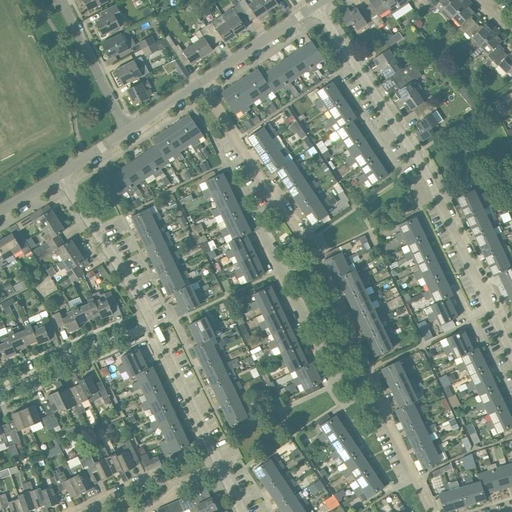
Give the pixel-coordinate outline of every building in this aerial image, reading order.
[(83,0),(89,11),(108,2),(107,0),(83,0)] [(256,17),(257,18),(261,16),(262,18),(269,14),(267,11),(259,0),(256,0),(248,6),(244,0),(241,0),(238,2),(237,3),(239,5),(247,16),(250,21),(256,17)] [(259,0),(267,11),(278,4),(277,2),(279,0),(259,0)] [(365,10),(377,28),(384,24),(379,16),(389,9),(382,0),(368,0),(373,6),(370,8),(370,6),(365,10)] [(407,2),(407,1),(406,0),(382,0),(389,9),(392,14),(408,3),(407,2)] [(440,13),(448,21),(452,18),(469,1),(468,0),(463,0),(463,1),(462,0),(453,0),(452,1),(451,0),(441,0),(439,2),(435,6),(441,12),(440,13)] [(472,4),(469,1),(452,18),(461,27),(459,30),(463,34),(475,22),(472,18),(470,19),(469,18),(474,12),(469,7),(472,4)] [(122,16),(116,4),(100,12),(101,13),(104,11),(107,17),(96,22),(103,36),(120,27),(116,19),(122,16)] [(247,16),(239,5),(232,9),(222,16),(235,35),(246,28),(241,20),(247,16)] [(377,28),(365,10),(360,14),(357,8),(351,12),(348,8),(339,14),(347,26),(353,22),(358,30),(366,24),(369,27),(374,24),(377,28)] [(211,23),(205,27),(216,43),(222,39),(225,42),(235,35),(222,16),(211,23)] [(422,23),(419,19),(413,24),(417,30),(422,27),(422,23)] [(480,46),(497,30),(494,26),(491,30),(486,24),(483,27),(481,26),(479,27),(475,22),(463,34),(461,36),(465,41),(467,39),(468,39),(471,37),(480,46)] [(216,43),(205,27),(200,30),(199,30),(194,33),(199,41),(193,44),(202,57),(213,50),(211,47),(216,43)] [(480,46),(471,55),(476,59),(479,56),(479,54),(483,50),(489,56),(486,58),(491,63),(503,51),(499,47),(498,48),(497,46),(502,41),(497,36),(500,33),(497,30),(480,46)] [(128,49),(120,33),(101,43),(110,59),(128,49)] [(142,50),(155,43),(152,37),(139,43),(142,50)] [(385,41),(381,44),(373,49),(376,54),(377,53),(379,56),(373,60),(377,66),(373,68),(375,72),(395,59),(388,48),(389,47),(395,43),(391,37),(388,39),(385,41)] [(155,43),(142,50),(145,56),(169,44),(165,38),(155,43)] [(299,50),(314,73),(316,76),(320,74),(314,64),(317,62),(319,64),(324,60),(312,42),(312,43),(307,47),(306,45),(299,50)] [(202,57),(193,44),(182,52),(178,45),(172,49),(182,63),(190,75),(184,67),(190,63),(191,65),(202,57)] [(293,56),(288,60),(299,77),(307,71),(310,76),(314,73),(299,50),(292,55),(293,56)] [(503,51),(491,63),(496,68),(498,65),(506,73),(511,67),(511,51),(507,56),(503,52),(504,51),(503,51)] [(395,59),(375,72),(378,76),(382,73),(386,79),(392,75),(393,77),(392,78),(395,83),(409,74),(405,68),(402,70),(395,59)] [(142,76),(134,60),(115,70),(123,86),(142,76)] [(274,67),(289,89),(293,87),(290,82),(299,77),(288,60),(282,64),(281,62),(274,67)] [(183,80),(190,75),(182,63),(175,68),(183,80)] [(285,92),(289,89),(274,67),(267,72),(268,73),(263,76),(271,91),(273,94),(282,88),(285,92)] [(409,74),(395,83),(398,88),(400,87),(401,89),(395,93),(399,99),(395,101),(398,105),(422,89),(416,80),(422,76),(417,68),(409,74)] [(269,108),(270,109),(274,106),(266,94),(271,91),(263,76),(258,69),(250,74),(248,75),(264,100),(269,108)] [(264,100),(248,75),(242,80),(244,83),(241,84),(253,103),(259,99),(261,102),(264,100)] [(151,87),(148,80),(127,91),(134,105),(149,97),(145,90),(151,87)] [(338,91),(332,82),(316,93),(320,98),(314,103),(316,106),(338,91)] [(230,87),(247,112),(250,109),(248,106),(253,103),(241,84),(239,85),(238,83),(231,87),(230,87)] [(247,112),(230,87),(221,93),(235,114),(241,111),(243,114),(247,112)] [(294,97),(298,94),(293,87),(289,89),(293,95),(294,97)] [(316,106),(318,109),(324,105),(328,111),(344,100),(338,91),(316,106)] [(414,111),(417,116),(431,107),(429,104),(428,101),(425,103),(417,92),(398,105),(400,109),(404,107),(408,112),(414,108),(415,110),(414,111)] [(472,97),(466,101),(472,109),(479,105),(472,97)] [(299,117),(303,114),(306,112),(298,100),(294,103),(293,107),(299,117)] [(326,121),(328,124),(350,109),(344,100),(328,111),(332,117),(326,121)] [(435,112),(431,107),(417,116),(418,115),(422,120),(416,124),(420,130),(416,133),(422,142),(434,134),(431,129),(438,124),(432,114),(435,112)] [(336,123),(340,128),(352,121),(356,118),(350,109),(328,124),(330,127),(336,123)] [(180,121),(196,145),(199,150),(200,151),(203,148),(198,140),(203,136),(189,115),(180,121)] [(257,116),(252,120),(255,124),(256,125),(261,121),(257,116)] [(251,118),(246,122),(250,128),(255,124),(252,120),(251,118)] [(196,145),(180,121),(171,127),(173,130),(178,138),(185,148),(190,145),(195,152),(199,150),(196,145)] [(340,128),(336,131),(340,137),(334,142),(336,145),(358,130),(352,121),(340,128)] [(254,147),(275,133),(269,123),(247,138),(254,147)] [(173,130),(171,127),(162,133),(178,157),(182,155),(180,152),(185,148),(178,138),(173,130)] [(306,135),(302,129),(297,132),(301,138),(306,135)] [(336,145),(338,148),(344,144),(348,150),(364,139),(358,130),(336,145)] [(153,139),(158,146),(167,160),(172,156),(174,159),(178,157),(162,133),(153,139)] [(260,156),(275,146),(272,140),(278,136),(275,133),(254,147),(260,156)] [(348,163),(370,148),(364,139),(348,150),(352,155),(345,159),(348,163)] [(145,154),(160,176),(163,173),(160,169),(169,163),(167,160),(158,146),(153,150),(152,149),(145,154)] [(275,146),(260,156),(266,165),(288,151),(286,147),(279,152),(275,146)] [(348,163),(350,166),(356,162),(360,168),(376,157),(370,148),(348,163)] [(288,151),(266,165),(272,174),(276,172),(287,164),(283,158),(290,154),(288,151)] [(145,154),(137,158),(138,160),(133,163),(144,180),(152,174),(159,184),(162,181),(159,176),(160,176),(145,154)] [(360,168),(364,173),(358,177),(360,181),(382,166),(376,157),(360,168)] [(282,180),(282,181),(304,166),(302,163),(296,167),(292,161),(287,164),(276,172),(282,180)] [(211,169),(207,162),(200,165),(203,173),(211,169)] [(144,180),(133,163),(127,167),(127,166),(120,170),(135,192),(138,190),(135,185),(144,180)] [(288,189),(288,190),(304,179),(300,173),(306,169),(304,166),(282,181),(288,189)] [(382,166),(360,181),(362,184),(368,180),(372,186),(388,175),(382,166)] [(135,192),(120,170),(112,175),(113,176),(108,180),(107,178),(107,179),(118,196),(127,190),(130,195),(134,193),(135,192)] [(191,177),(188,171),(182,175),(186,181),(191,177)] [(170,183),(163,173),(160,176),(166,186),(170,183)] [(204,195),(228,183),(223,173),(205,181),(208,188),(202,191),(204,195)] [(304,179),(288,190),(294,199),(316,184),(314,181),(308,185),(304,179)] [(215,201),(232,193),(228,183),(204,195),(205,198),(212,195),(215,201)] [(316,184),(294,199),(300,207),(316,197),(312,191),(318,187),(316,184)] [(457,198),(461,208),(486,196),(484,193),(477,196),(474,190),(457,198)] [(213,214),(237,203),(232,193),(215,201),(218,207),(211,211),(213,214)] [(193,199),(191,195),(179,201),(181,205),(193,199)] [(300,207),(306,216),(333,198),(331,195),(319,202),(316,197),(300,207)] [(486,196),(461,208),(466,218),(483,209),(480,203),(487,200),(486,196)] [(333,198),(306,216),(312,225),(328,215),(324,209),(335,201),(333,198)] [(141,203),(138,199),(131,203),(135,208),(141,203)] [(221,214),(224,221),(241,213),(237,203),(213,214),(214,218),(221,214)] [(43,230),(58,220),(52,209),(45,214),(42,209),(30,216),(15,224),(20,231),(34,222),(37,226),(40,225),(43,230)] [(136,227),(160,216),(158,212),(151,215),(148,209),(131,217),(136,227)] [(483,209),(466,218),(471,227),(494,216),(493,213),(486,216),(483,209)] [(241,213),(224,221),(227,227),(220,230),(222,234),(246,222),(241,213)] [(136,227),(141,237),(158,229),(155,222),(161,219),(160,216),(136,227)] [(188,226),(184,216),(177,219),(181,229),(188,226)] [(496,220),(494,216),(471,227),(475,237),(493,229),(490,223),(496,220)] [(395,235),(396,238),(420,227),(416,217),(398,225),(401,232),(395,235)] [(33,250),(36,256),(61,239),(58,235),(65,230),(58,220),(43,230),(46,234),(42,236),(46,242),(33,250)] [(246,222),(222,234),(224,237),(230,234),(233,240),(246,235),(251,232),(246,222)] [(201,224),(194,227),(198,233),(204,230),(201,224)] [(420,227),(396,238),(398,242),(405,239),(408,245),(425,237),(420,227)] [(158,229),(141,237),(145,246),(169,235),(167,232),(161,235),(158,229)] [(480,247),(504,236),(502,232),(496,235),(493,229),(475,237),(480,247)] [(13,233),(4,239),(13,254),(21,250),(25,255),(31,252),(22,235),(17,237),(18,238),(16,239),(13,233)] [(169,235),(145,246),(150,256),(167,248),(164,242),(171,239),(169,235)] [(246,235),(233,240),(229,242),(232,249),(225,252),(227,256),(251,245),(246,235)] [(504,236),(480,247),(485,257),(502,248),(499,242),(506,239),(504,236)] [(404,254),(406,258),(430,246),(425,237),(408,245),(411,251),(404,254)] [(13,254),(4,239),(0,240),(0,265),(2,269),(8,266),(4,259),(13,254)] [(59,255),(63,260),(81,248),(77,243),(75,242),(74,243),(71,240),(64,244),(61,239),(36,256),(40,261),(56,250),(59,255)] [(371,250),(367,240),(361,243),(364,250),(365,252),(371,250)] [(207,241),(201,244),(206,253),(211,251),(207,241)] [(235,256),(238,262),(255,254),(251,245),(227,256),(228,259),(235,256)] [(414,258),(417,264),(434,256),(430,246),(406,258),(396,262),(398,266),(414,258)] [(81,248),(63,260),(57,264),(61,270),(65,268),(67,271),(66,272),(69,277),(81,270),(88,265),(82,257),(84,256),(84,254),(81,248)] [(167,248),(150,256),(155,266),(178,255),(177,251),(170,255),(167,248)] [(489,266),(511,255),(511,252),(505,255),(502,248),(485,257),(489,266)] [(208,253),(211,260),(217,257),(213,250),(208,253)] [(353,259),(365,253),(365,252),(364,250),(351,256),(353,259)] [(378,251),(373,254),(375,260),(381,257),(378,251)] [(344,259),(341,252),(324,260),(329,270),(353,259),(351,256),(344,259)] [(255,254),(238,262),(241,268),(234,271),(236,275),(260,264),(255,254)] [(155,266),(159,276),(176,268),(173,261),(180,258),(178,255),(155,266)] [(511,255),(489,266),(494,276),(499,274),(511,268),(508,262),(511,259),(511,255)] [(434,256),(417,264),(420,271),(413,274),(415,277),(439,266),(434,256)] [(355,270),(355,269),(350,272),(348,266),(354,263),(353,259),(329,270),(333,280),(355,270)] [(236,275),(238,279),(244,275),(248,282),(265,274),(260,264),(236,275)] [(415,277),(417,281),(423,277),(426,284),(443,276),(439,266),(415,277)] [(503,284),(511,279),(511,267),(511,268),(499,274),(503,284)] [(179,274),(176,268),(159,276),(164,286),(187,274),(186,271),(179,274)] [(81,270),(69,277),(73,282),(84,275),(81,270)] [(333,280),(334,281),(338,278),(343,288),(367,276),(365,273),(358,276),(355,270),(333,280)] [(93,271),(87,275),(89,279),(96,275),(93,271)] [(196,275),(194,271),(187,274),(164,286),(169,296),(173,293),(185,287),(182,281),(196,275)] [(343,288),(347,297),(365,289),(362,283),(368,280),(367,276),(343,288)] [(423,293),(424,297),(448,285),(444,276),(426,284),(429,290),(423,293)] [(30,285),(26,279),(20,282),(23,288),(25,288),(30,285)] [(230,285),(227,279),(221,282),(224,287),(230,285)] [(511,279),(503,284),(508,294),(511,291),(511,279)] [(15,292),(11,284),(4,288),(8,296),(15,292)] [(200,288),(193,291),(190,284),(190,285),(185,287),(173,293),(178,303),(202,292),(209,288),(207,285),(200,288)] [(448,285),(424,297),(426,300),(433,297),(436,303),(448,298),(453,295),(448,285)] [(250,304),(251,307),(275,296),(271,286),(256,293),(253,294),(257,301),(250,304)] [(347,297),(352,307),(376,296),(374,292),(368,296),(365,289),(347,297)] [(93,298),(95,301),(102,319),(113,314),(110,306),(115,304),(110,291),(100,295),(99,291),(92,294),(93,298)] [(203,295),(202,292),(178,303),(183,313),(200,305),(197,298),(203,295)] [(275,296),(251,307),(253,311),(260,308),(263,314),(280,306),(275,296)] [(352,307),(357,317),(374,309),(371,302),(378,299),(376,296),(352,307)] [(89,304),(83,306),(89,320),(100,315),(101,319),(102,319),(95,301),(93,298),(87,300),(89,304)] [(448,298),(436,303),(431,305),(434,312),(427,315),(429,319),(453,307),(448,298)] [(71,308),(79,328),(80,328),(78,324),(89,320),(83,306),(78,308),(76,305),(71,308)] [(259,324),(261,327),(284,315),(280,306),(263,314),(266,320),(259,324)] [(453,307),(429,319),(431,322),(437,319),(440,325),(458,317),(453,307)] [(68,333),(79,328),(71,308),(70,308),(72,311),(66,313),(68,316),(62,319),(60,312),(54,314),(59,327),(65,325),(68,333)] [(357,317),(361,327),(385,315),(383,312),(377,315),(374,309),(357,317)] [(39,345),(50,340),(47,332),(52,330),(48,321),(47,317),(41,320),(39,314),(28,318),(31,324),(39,345)] [(240,314),(235,317),(239,325),(244,323),(240,314)] [(269,327),(272,333),(289,325),(284,315),(261,327),(262,330),(269,327)] [(383,328),(380,322),(387,319),(385,315),(361,327),(366,337),(383,328)] [(193,335),(217,323),(215,320),(209,324),(206,317),(203,318),(188,325),(193,335)] [(431,336),(423,321),(418,324),(424,339),(431,336)] [(193,335),(198,345),(210,339),(215,337),(212,331),(219,328),(217,323),(193,335)] [(26,330),(21,332),(26,346),(37,341),(39,345),(31,324),(25,326),(26,330)] [(289,325),(272,333),(275,340),(268,343),(270,346),(294,335),(289,325)] [(11,326),(6,328),(16,354),(17,354),(15,350),(26,346),(21,332),(18,326),(13,328),(11,326)] [(6,329),(8,334),(0,336),(0,351),(2,351),(5,359),(16,354),(6,328),(6,329)] [(394,335),(393,331),(386,334),(383,328),(366,337),(371,346),(394,335)] [(444,351),(468,340),(464,330),(446,338),(450,345),(443,348),(444,351)] [(252,342),(248,333),(243,335),(248,345),(252,342)] [(294,335),(270,346),(272,350),(278,347),(281,353),(298,344),(294,335)] [(371,346),(375,356),(393,348),(389,341),(396,338),(394,335),(371,346)] [(230,342),(227,336),(219,340),(222,345),(230,342)] [(193,347),(198,357),(221,346),(220,342),(213,345),(210,339),(198,345),(193,347)] [(468,340),(444,351),(446,355),(453,352),(456,358),(461,356),(473,350),(468,340)] [(278,362),(279,365),(303,354),(298,344),(281,353),(284,359),(278,362)] [(221,346),(198,357),(202,367),(219,359),(216,352),(223,349),(221,346)] [(259,346),(250,351),(252,355),(261,350),(259,346)] [(457,365),(459,369),(482,357),(478,347),(473,350),(461,356),(464,362),(457,365)] [(118,367),(119,370),(143,359),(138,349),(121,357),(124,364),(118,367)] [(259,352),(251,356),(254,361),(262,357),(259,352)] [(303,354),(279,365),(281,370),(288,366),(291,373),(295,370),(308,364),(303,355),(303,354)] [(482,357),(459,369),(460,372),(467,369),(470,375),(487,367),(482,357)] [(237,362),(238,362),(237,358),(229,362),(222,365),(219,359),(202,367),(207,376),(237,362)] [(148,368),(143,359),(119,370),(121,374),(128,371),(131,377),(135,375),(148,368)] [(386,379),(410,367),(408,364),(402,367),(399,361),(381,369),(386,379)] [(238,366),(237,362),(207,376),(212,386),(229,378),(226,372),(232,369),(238,366)] [(293,383),(317,372),(312,362),(308,364),(295,370),(298,377),(292,380),(293,383)] [(133,388),(157,376),(152,366),(148,368),(135,375),(138,381),(131,384),(133,388)] [(386,379),(391,388),(408,380),(405,374),(412,371),(410,367),(386,379)] [(466,385),(468,388),(492,377),(487,367),(470,375),(473,382),(466,385)] [(259,376),(256,368),(250,370),(254,378),(259,376)] [(317,372),(293,383),(295,387),(302,384),(305,390),(322,382),(317,372)] [(90,376),(79,381),(88,399),(90,403),(100,398),(90,376)] [(162,386),(157,376),(133,388),(135,391),(141,388),(144,394),(162,386)] [(492,377),(468,388),(470,392),(476,389),(479,395),(496,387),(492,377)] [(216,396),(240,385),(238,381),(232,384),(229,378),(212,386),(216,396)] [(391,389),(395,398),(419,387),(418,384),(411,387),(408,380),(391,388),(391,389)] [(88,399),(79,381),(80,384),(70,388),(82,413),(86,411),(82,402),(88,399)] [(272,382),(267,385),(270,391),(276,388),(272,382)] [(293,383),(284,388),(287,395),(297,390),(295,387),(293,383)] [(240,385),(216,396),(221,406),(238,398),(235,391),(241,388),(240,385)] [(268,393),(264,385),(257,389),(260,397),(268,393)] [(141,404),(143,407),(166,396),(162,386),(144,394),(147,400),(141,403),(141,404)] [(448,398),(453,395),(449,386),(444,388),(448,398)] [(419,387),(395,398),(400,408),(413,403),(417,400),(414,394),(421,391),(419,387)] [(496,387),(479,395),(482,401),(476,404),(477,408),(501,396),(496,387)] [(82,413),(70,388),(60,393),(58,391),(66,408),(67,409),(73,406),(78,415),(82,413)] [(111,401),(104,388),(99,391),(105,404),(111,401)] [(287,395),(284,388),(277,391),(280,398),(287,395)] [(66,408),(58,391),(47,396),(55,412),(66,407),(66,408)] [(453,395),(448,398),(452,408),(460,404),(455,395),(453,396),(453,395)] [(154,414),(171,406),(166,396),(143,407),(144,410),(151,407),(154,414)] [(501,396),(477,408),(479,411),(485,408),(488,414),(506,406),(501,396)] [(241,404),(238,398),(221,406),(226,416),(250,404),(248,400),(241,404)] [(413,403),(400,408),(395,410),(400,420),(424,409),(422,406),(416,409),(413,403)] [(250,404),(226,416),(231,426),(248,417),(245,411),(251,408),(250,404)] [(34,405),(23,410),(30,426),(41,421),(34,405)] [(171,406),(154,414),(157,420),(150,423),(152,427),(176,415),(171,406)] [(510,416),(506,406),(488,414),(491,421),(485,424),(486,427),(510,416)] [(400,420),(405,430),(422,422),(419,416),(426,412),(424,409),(400,420)] [(19,430),(30,426),(23,410),(12,414),(19,430)] [(47,416),(53,428),(59,425),(53,413),(47,416)] [(160,427),(163,433),(180,425),(176,415),(152,427),(153,430),(160,427)] [(320,439),(342,424),(336,415),(320,426),(324,432),(318,436),(320,439)] [(53,428),(47,416),(42,418),(48,431),(53,428)] [(133,416),(127,418),(130,425),(136,422),(133,416)] [(511,419),(510,416),(486,427),(488,431),(495,428),(498,434),(511,427),(511,419)] [(454,418),(449,421),(453,431),(459,428),(454,418)] [(422,422),(405,430),(409,440),(433,428),(431,425),(425,428),(422,422)] [(16,449),(15,444),(10,431),(7,423),(0,426),(0,444),(7,442),(11,451),(16,449)] [(475,430),(472,423),(471,423),(465,426),(468,433),(475,430)] [(332,444),(348,433),(342,424),(320,439),(322,443),(328,439),(332,444)] [(113,431),(110,425),(105,427),(108,433),(113,431)] [(161,446),(185,435),(180,425),(163,433),(166,439),(159,442),(161,446)] [(433,428),(409,440),(414,450),(431,441),(438,438),(433,428)] [(10,431),(15,444),(20,442),(21,442),(16,429),(10,431)] [(476,432),(469,435),(474,445),(480,441),(476,432)] [(354,442),(348,433),(332,444),(336,450),(330,454),(332,457),(354,442)] [(190,445),(185,435),(161,446),(166,456),(190,445)] [(472,446),(467,437),(461,440),(467,453),(469,451),(472,446)] [(58,438),(50,441),(53,447),(61,444),(58,438)] [(117,456),(123,470),(125,472),(135,467),(130,455),(135,453),(129,440),(123,443),(125,446),(123,447),(125,452),(117,456)] [(414,450),(419,459),(442,448),(441,444),(434,448),(431,441),(414,450)] [(344,462),(360,451),(354,442),(332,457),(334,461),(340,457),(344,462)] [(59,445),(44,452),(47,458),(62,451),(59,445)] [(490,459),(502,456),(499,445),(487,448),(490,459)] [(424,469),(447,458),(442,448),(419,459),(424,469)] [(289,454),(292,458),(301,452),(298,449),(289,454)] [(92,473),(98,471),(102,480),(113,475),(105,458),(94,463),(91,455),(89,456),(87,451),(83,452),(85,457),(89,465),(92,473)] [(366,460),(360,451),(344,462),(348,468),(342,472),(344,475),(366,460)] [(123,470),(117,456),(115,453),(105,458),(113,475),(123,470)] [(474,461),(472,454),(462,458),(463,464),(474,461)] [(161,465),(157,456),(143,462),(148,471),(161,465)] [(260,479),(282,464),(280,461),(279,462),(275,456),(254,470),(260,479)] [(74,476),(80,490),(82,493),(93,488),(88,477),(93,475),(92,473),(89,465),(85,457),(79,460),(81,464),(71,469),(74,476)] [(372,469),(366,460),(344,475),(346,478),(352,474),(356,480),(372,469)] [(442,467),(443,472),(453,468),(453,466),(451,463),(442,467)] [(506,486),(511,484),(511,482),(507,465),(497,468),(496,463),(491,465),(499,490),(507,488),(506,486)] [(260,479),(266,488),(282,477),(278,472),(285,467),(282,464),(260,479)] [(478,474),(480,481),(484,493),(490,491),(490,493),(499,490),(491,465),(486,466),(488,471),(478,474)] [(443,472),(442,467),(441,468),(431,472),(434,477),(443,473),(443,472)] [(54,476),(61,491),(67,489),(71,498),(82,493),(80,490),(74,476),(67,480),(63,471),(61,472),(59,469),(52,472),(54,476)] [(378,478),(372,469),(356,480),(360,486),(354,490),(356,493),(378,478)] [(54,476),(49,478),(52,486),(41,490),(46,505),(47,508),(58,503),(55,494),(61,491),(54,476)] [(486,499),(484,493),(480,481),(474,483),(471,476),(468,477),(475,503),(486,499)] [(282,477),(266,488),(272,497),(294,482),(292,479),(286,483),(282,477)] [(465,506),(475,503),(468,477),(464,479),(466,486),(460,488),(465,506)] [(384,488),(378,478),(356,493),(342,503),(345,506),(358,497),(358,496),(364,492),(368,498),(384,488)] [(451,483),(447,484),(455,509),(465,506),(460,488),(457,481),(451,483)] [(294,482),(272,497),(278,506),(294,495),(290,490),(296,486),(294,482)] [(321,482),(315,486),(319,492),(325,488),(321,482)] [(445,511),(455,509),(447,484),(443,485),(445,492),(438,494),(443,511),(445,511)] [(29,491),(35,508),(46,505),(41,490),(40,488),(29,491)] [(333,495),(338,502),(342,500),(341,498),(346,495),(342,489),(337,493),(334,495),(333,495)] [(24,511),(25,511),(35,508),(29,491),(18,495),(18,496),(19,498),(24,511)] [(189,508),(200,503),(195,492),(179,500),(183,511),(184,511),(189,508)] [(24,511),(19,498),(8,502),(5,493),(0,495),(0,497),(4,509),(10,507),(11,511),(24,511)] [(294,495),(278,506),(282,511),(288,511),(306,500),(304,497),(298,501),(294,495)] [(338,502),(333,495),(324,501),(330,511),(339,504),(338,502)] [(213,500),(212,497),(200,503),(189,508),(190,511),(210,511),(213,511),(218,509),(217,506),(218,506),(215,499),(213,500)] [(174,502),(178,511),(180,511),(183,511),(179,500),(174,502)] [(288,511),(305,511),(302,508),(308,504),(306,500),(288,511)] [(178,511),(174,502),(168,504),(171,511),(178,511)]
